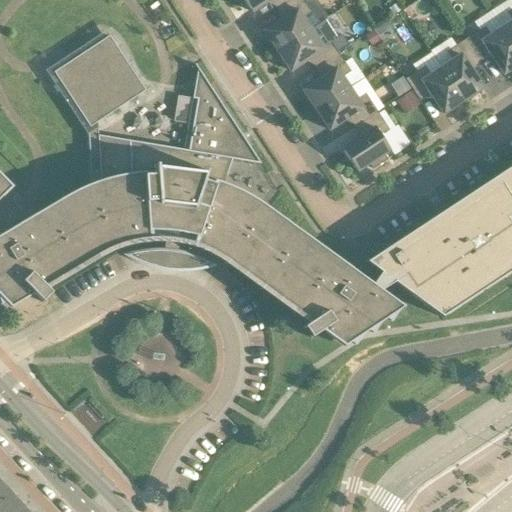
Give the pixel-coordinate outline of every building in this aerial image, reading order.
[(277,10),(293,0),(241,0),(251,13),(271,0),(277,10)] [(276,53),(312,30),(304,18),(311,13),(301,0),(293,0),(277,10),(283,20),(263,34),(276,53)] [(396,5),(387,10),(392,18),(401,12),(396,5)] [(511,9),(507,13),(511,20),(500,28),(511,46),(511,9)] [(373,31),(378,38),(383,35),(378,28),(373,31)] [(511,70),(511,46),(500,28),(490,35),(485,28),(465,41),(480,63),(491,56),(504,76),(511,70)] [(316,69),(338,55),(326,36),(319,40),(312,30),(276,53),(289,72),(309,59),(316,69)] [(394,302),(380,292),(372,286),(369,284),(273,214),(269,211),(259,204),(252,200),(244,196),(224,186),(232,161),(260,166),(195,66),(194,66),(197,71),(192,100),(196,101),(187,152),(124,141),(97,137),(96,124),(145,92),(108,37),(53,74),(88,127),(90,186),(74,193),(58,202),(0,236),(0,199),(11,189),(0,177),(0,290),(9,300),(28,289),(42,304),(43,302),(41,300),(47,294),(50,296),(51,294),(39,282),(64,268),(95,249),(102,245),(109,242),(116,239),(141,234),(166,233),(173,233),(180,234),(204,241),(226,253),(247,268),(277,290),(318,319),(303,328),(304,330),(307,328),(312,336),(309,338),(310,339),(329,327),(342,337),(393,304),(392,304),(394,302)] [(469,70),(480,63),(465,41),(457,46),(454,48),(449,38),(429,52),(440,68),(463,103),(482,90),(469,70)] [(315,112),(351,89),(343,78),(350,73),(338,55),(316,69),(322,79),(302,92),(315,112)] [(463,103),(440,68),(430,75),(425,67),(405,80),(419,102),(430,95),(444,116),(463,103)] [(355,128),(376,113),(364,95),(358,100),(351,89),(315,112),(328,131),(348,118),(355,128)] [(411,92),(396,102),(404,114),(419,104),(411,92)] [(191,102),(179,100),(176,113),(189,115),(191,102)] [(376,113),(355,128),(362,138),(342,151),(356,173),(369,164),(373,170),(387,161),(383,155),(389,151),(380,138),(389,132),(376,113)] [(380,275),(372,286),(380,292),(393,284),(441,319),(511,272),(511,167),(384,252),(385,254),(374,270),(380,275)] [(0,481),(0,500),(9,492),(0,481)] [(9,492),(0,500),(0,511),(15,511),(22,506),(9,492)]
